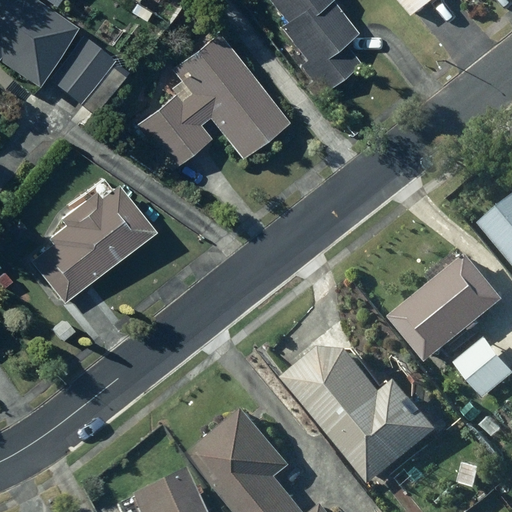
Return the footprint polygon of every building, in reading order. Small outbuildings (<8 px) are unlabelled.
[(0,0),(0,60),(34,86),(75,30),(34,0),(0,0)] [(38,0),(52,10),(59,0),(38,0)] [(279,27),(305,60),(299,65),(312,81),(307,86),(314,94),(319,90),(323,95),(359,66),(343,45),(356,34),(329,0),(267,0),(285,22),(279,27)] [(404,0),(418,17),(438,0),(404,0)] [(170,70),(189,94),(179,102),(174,95),(135,126),(169,170),(208,140),(198,126),(208,118),(240,159),(286,123),(217,34),(170,70)] [(81,36),(48,79),(79,103),(112,60),(81,36)] [(63,226),(47,239),(51,244),(29,261),(63,303),(152,232),(116,187),(100,199),(94,192),(58,220),(63,226)] [(511,201),(485,223),(511,256),(511,201)] [(474,254),(394,317),(430,363),(510,300),(474,254)] [(0,273),(0,285),(3,288),(11,281),(2,272),(0,273)] [(459,363),(487,399),(511,378),(511,365),(490,338),(459,363)] [(291,378),(374,485),(445,430),(406,380),(390,392),(357,351),(330,347),(291,378)] [(192,455),(237,511),(330,511),(324,504),(313,511),(307,511),(280,477),(295,465),(250,409),(192,455)] [(465,463),(462,480),(478,483),(482,466),(465,463)] [(181,474),(129,499),(135,510),(130,511),(199,511),(194,502),(198,500),(194,491),(190,493),(181,474)]
